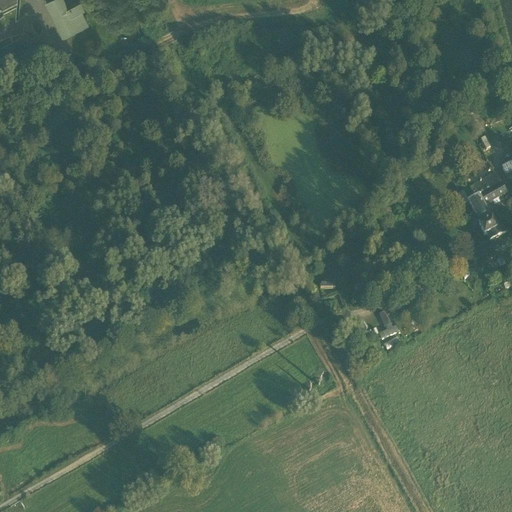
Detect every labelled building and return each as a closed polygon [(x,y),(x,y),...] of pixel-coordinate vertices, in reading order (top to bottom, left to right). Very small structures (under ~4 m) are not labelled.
[(87,24),(79,7),(70,12),(66,5),(76,0),(48,0),(46,1),(63,36),(87,24)] [(76,0),(66,5),(70,12),(79,7),(83,5),(80,0),(76,0)] [(3,13),(16,7),(16,4),(1,10),(0,9),(0,17),(3,16),(4,15),(3,13)] [(39,22),(33,19),(27,21),(23,26),(23,32),(24,35),(30,38),(36,38),(41,34),(42,27),(39,22)] [(24,35),(23,32),(11,37),(13,42),(24,35)] [(0,49),(14,43),(13,42),(11,37),(10,36),(0,40),(0,49)] [(177,169),(181,176),(193,170),(189,163),(177,169)] [(511,164),(503,167),(506,178),(511,176),(511,164)] [(467,201),(468,204),(478,199),(500,187),(495,176),(482,183),(477,186),(463,194),(467,201)] [(500,187),(478,199),(483,208),(505,196),(500,187)] [(490,221),(483,208),(478,199),(468,204),(481,227),(478,228),(484,238),(486,236),(489,242),(499,237),(496,231),(496,230),(491,221),(490,221)] [(503,227),(496,230),(496,231),(499,237),(507,233),(503,227)] [(34,271),(39,281),(44,279),(39,268),(34,271)] [(320,289),(336,289),(335,278),(319,279),(320,289)] [(388,331),(380,335),(382,341),(400,332),(397,326),(393,328),(386,312),(380,314),(388,331)] [(387,351),(402,343),(398,337),(384,345),(387,351)]
